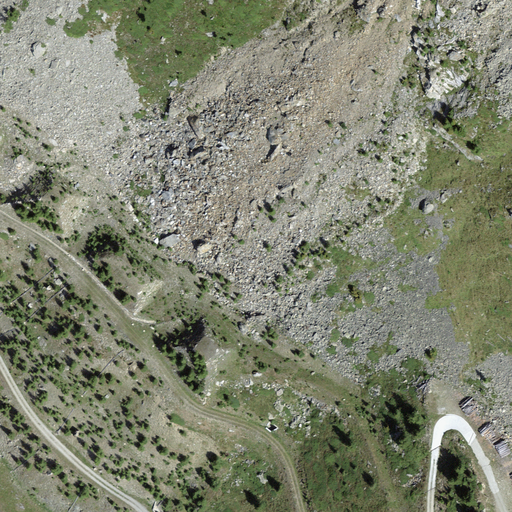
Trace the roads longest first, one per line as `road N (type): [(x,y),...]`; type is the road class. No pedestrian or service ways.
road 1 (track): [(143,511),(40,428),(0,366)]
road 2 (track): [(507,511),(472,442),(446,423),(437,430),(431,511)]
